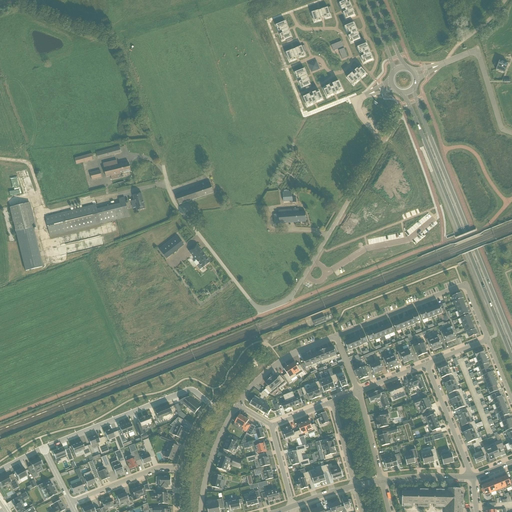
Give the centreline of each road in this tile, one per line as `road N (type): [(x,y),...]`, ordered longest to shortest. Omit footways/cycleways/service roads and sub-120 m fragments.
road 1 (tertiary): [(403,93),(511,358)]
road 2 (tertiary): [(511,340),(413,89)]
road 3 (unclassified): [(313,260),(384,139),(352,98),(367,94)]
road 4 (residential): [(487,339),(465,285),(335,335)]
road 5 (residential): [(217,406),(184,391),(43,448)]
road 6 (unclassified): [(258,310),(172,201),(163,165)]
road 7 (track): [(118,23),(163,165)]
road 8 (residential): [(440,65),(475,51),(502,129),(511,133)]
road 9 (residential): [(335,335),(280,360),(237,406)]
road 10 (residential): [(473,477),(426,363)]
road 11 (unclassified): [(328,273),(366,247),(409,239),(434,218)]
road 12 (residential): [(70,503),(165,465),(185,465)]
